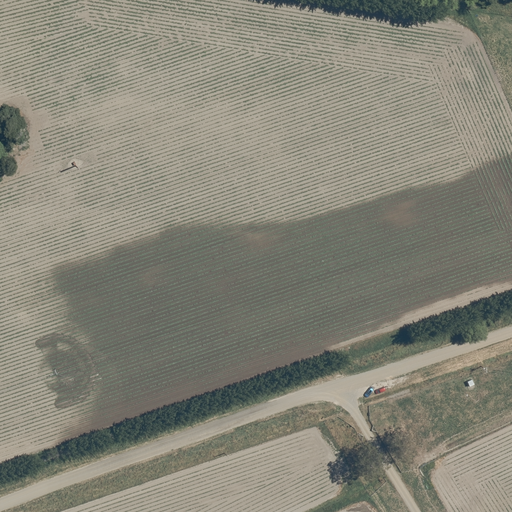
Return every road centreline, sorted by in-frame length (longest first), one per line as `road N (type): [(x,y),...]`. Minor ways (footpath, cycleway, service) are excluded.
road 1 (unclassified): [(0,505),(221,423),(511,341)]
road 2 (track): [(341,395),(416,511)]
